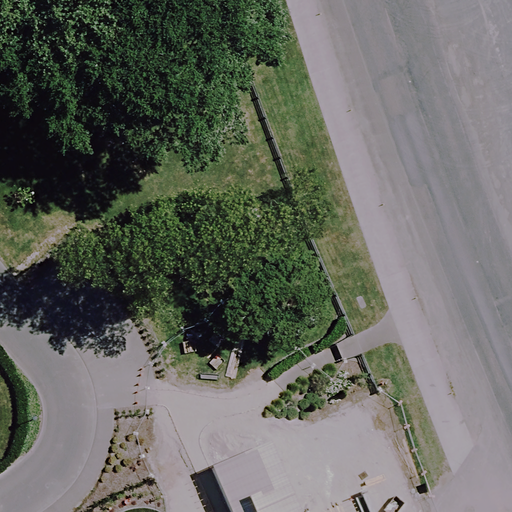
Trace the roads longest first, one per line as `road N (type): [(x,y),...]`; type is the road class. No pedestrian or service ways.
road 1 (tertiary): [(384,0),(511,338)]
road 2 (residential): [(0,300),(53,365),(67,434),(25,493),(0,506)]
